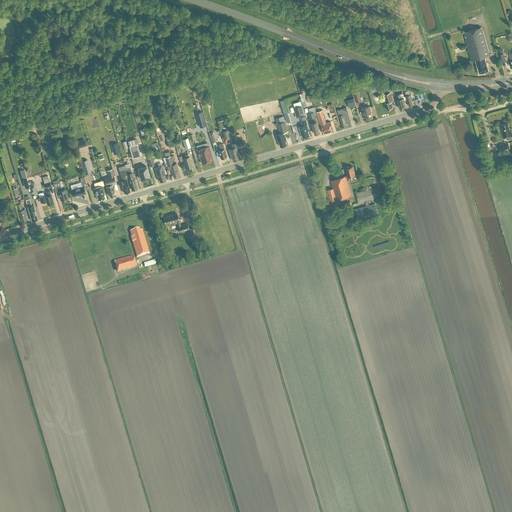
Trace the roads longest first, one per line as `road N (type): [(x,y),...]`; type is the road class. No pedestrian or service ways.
road 1 (tertiary): [(0,236),(432,105)]
road 2 (primary): [(193,0),(438,85)]
